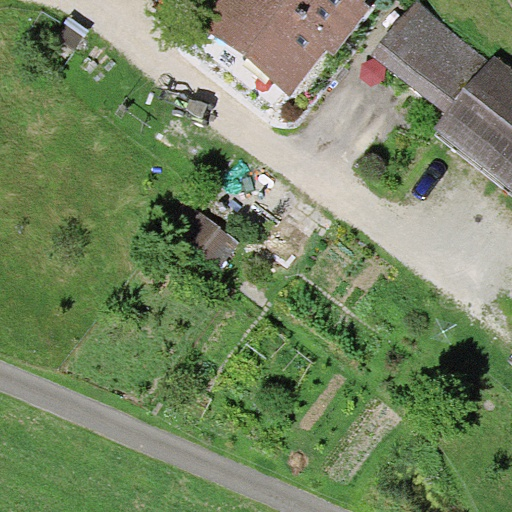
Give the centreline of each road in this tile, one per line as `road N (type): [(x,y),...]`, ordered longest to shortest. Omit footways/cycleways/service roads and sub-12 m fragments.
road 1 (track): [(0,376),(321,511)]
road 2 (track): [(59,0),(287,185)]
road 3 (track): [(511,342),(287,185)]
